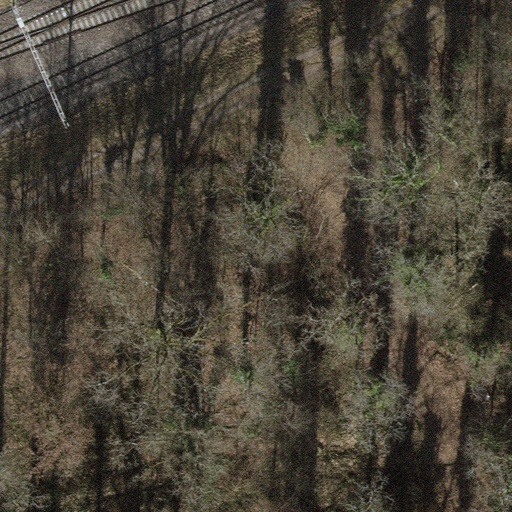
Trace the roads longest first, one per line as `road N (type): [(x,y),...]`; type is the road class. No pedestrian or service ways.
road 1 (track): [(427,8),(377,135),(362,230),(492,511)]
road 2 (track): [(0,209),(445,0)]
